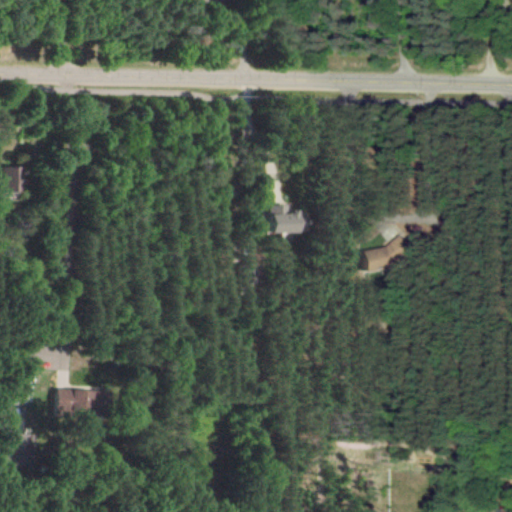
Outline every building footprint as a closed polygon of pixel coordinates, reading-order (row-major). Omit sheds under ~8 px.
[(0,192),(20,193),(20,167),(0,166),(0,192)] [(282,205),(264,205),(263,233),(291,233),(292,211),(282,211),(282,205)] [(358,249),(361,268),(407,262),(405,243),(358,249)] [(51,409),(105,410),(105,391),(51,390),(51,409)] [(1,465),(26,465),(27,434),(2,434),(1,465)]
